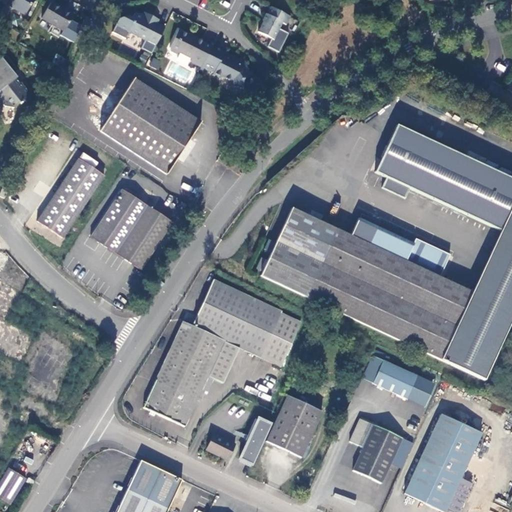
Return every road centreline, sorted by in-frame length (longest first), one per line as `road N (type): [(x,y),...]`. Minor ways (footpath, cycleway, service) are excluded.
road 1 (unclassified): [(313,116),(255,171),(140,344)]
road 2 (unclassified): [(511,14),(411,50),(313,116)]
road 3 (unclassified): [(280,511),(88,426)]
road 4 (residential): [(166,0),(228,30),(313,116)]
road 5 (residential): [(140,344),(48,276),(0,221)]
